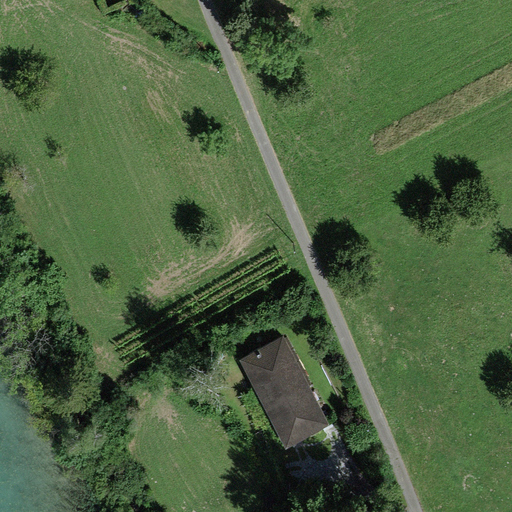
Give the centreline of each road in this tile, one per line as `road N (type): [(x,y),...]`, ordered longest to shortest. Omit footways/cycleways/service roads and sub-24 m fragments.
road 1 (residential): [(417,511),(206,0)]
road 2 (track): [(112,511),(0,249)]
